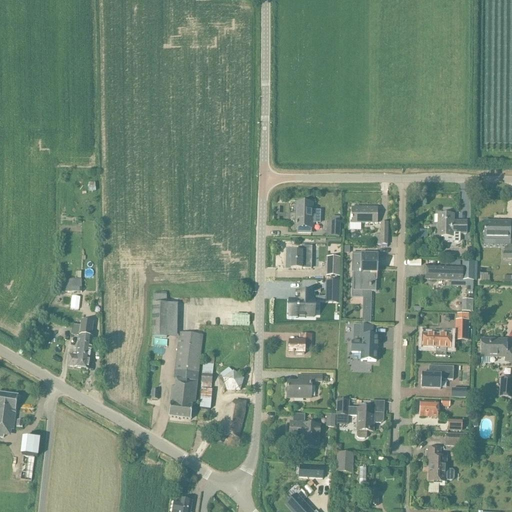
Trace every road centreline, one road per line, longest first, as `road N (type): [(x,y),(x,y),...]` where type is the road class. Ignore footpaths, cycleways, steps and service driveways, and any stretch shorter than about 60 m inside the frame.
road 1 (unclassified): [(237,499),(256,444),(263,178)]
road 2 (residential): [(392,450),(402,178)]
road 3 (unclassified): [(237,499),(56,385)]
road 4 (unclassified): [(263,178),(266,0)]
road 5 (unclassified): [(263,178),(402,178)]
road 6 (unclassified): [(39,511),(56,385)]
